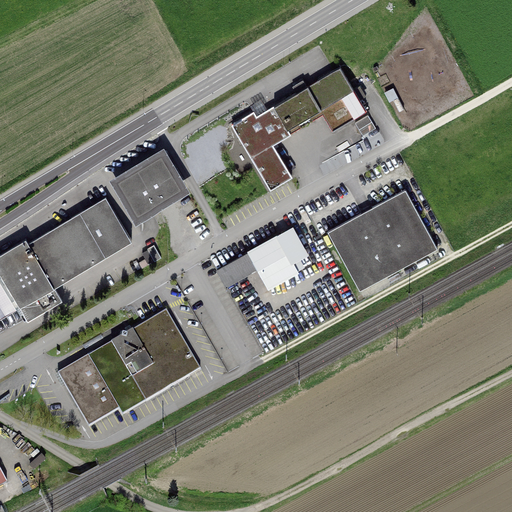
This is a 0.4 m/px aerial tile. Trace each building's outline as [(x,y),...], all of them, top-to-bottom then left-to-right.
[(365,111),(352,89),(339,67),(255,117),(252,112),(231,125),(269,189),(291,176),(272,144),(321,115),(331,131),(365,111)] [(362,136),(374,128),(367,115),(354,123),(362,136)] [(160,156),(117,182),(137,214),(180,189),(160,156)] [(437,248),(404,189),(326,231),(358,291),(437,248)] [(61,299),(53,286),(130,240),(105,197),(27,243),(25,239),(0,253),(0,276),(26,320),(61,299)] [(285,249),(292,246),(284,232),(277,236),(285,249)] [(276,236),(211,272),(217,284),(256,262),(269,286),(296,272),(294,268),(297,266),(293,258),(289,260),(276,236)] [(145,402),(200,370),(165,311),(126,334),(120,333),(118,338),(57,374),(88,427),(118,410),(121,415),(145,401),(145,402)] [(86,348),(104,338),(101,334),(83,344),(86,348)]
